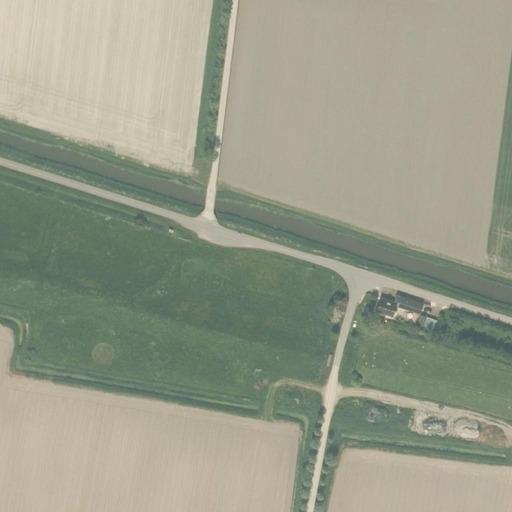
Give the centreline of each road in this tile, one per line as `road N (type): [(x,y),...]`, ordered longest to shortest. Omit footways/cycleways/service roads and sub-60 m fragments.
road 1 (unclassified): [(309,511),(358,273)]
road 2 (unclassified): [(206,226),(0,162)]
road 3 (unclassified): [(511,321),(358,273)]
road 4 (unclassified): [(358,273),(206,226)]
